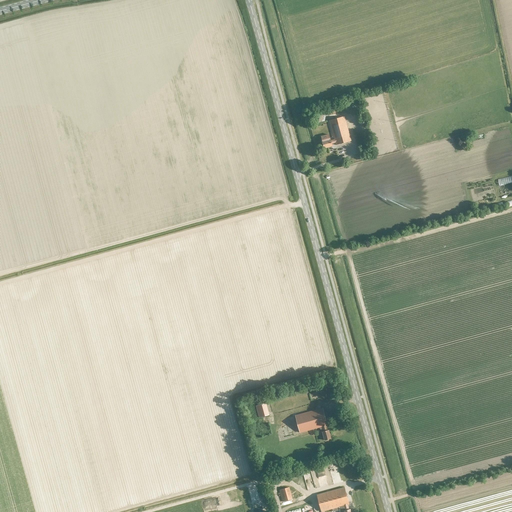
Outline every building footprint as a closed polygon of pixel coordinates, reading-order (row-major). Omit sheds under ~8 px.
[(361,108),(361,107),(361,106),(361,105),(360,104),(360,103),(359,102),(359,101),(358,101),(358,100),(357,100),(356,100),(356,99),(355,99),(354,99),(353,99),(352,99),(351,99),(350,99),(349,100),(348,100),(347,101),(346,102),(346,103),(345,104),(345,105),(345,106),(345,107),(345,108),(345,109),(345,110),(346,110),(346,111),(347,112),(347,113),(348,113),(349,114),(350,114),(351,114),(352,115),(353,115),(354,115),(355,114),(356,114),(357,114),(357,113),(358,113),(359,112),(359,111),(360,111),(360,110),(360,109),(361,108)] [(322,141),(324,148),(332,146),(331,143),(335,142),(336,145),(351,141),(344,116),(329,120),(334,139),(330,140),(329,134),(321,136),(322,141)] [(511,175),(498,178),(499,184),(511,181),(511,175)] [(259,417),(269,414),(266,402),(256,405),(259,417)] [(322,408),(295,415),(299,432),(318,427),(322,431),(324,440),(331,438),(328,430),(327,425),(322,408)] [(285,438),(290,436),(289,434),(292,433),(289,424),(285,425),(286,428),(282,429),(285,438)] [(279,489),(282,501),(292,499),(288,487),(279,489)] [(348,504),(344,487),(317,495),(321,511),(343,505),(344,510),(343,510),(343,511),(350,511),(350,509),(349,509),(347,504),(348,504)] [(283,506),(284,511),(285,511),(287,511),(299,511),(299,508),(299,507),(298,502),(283,506)]
